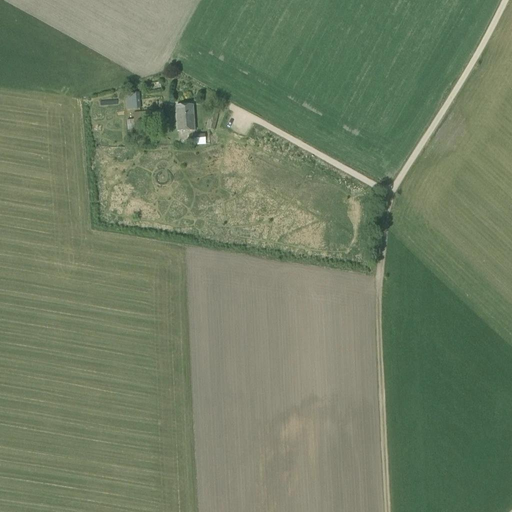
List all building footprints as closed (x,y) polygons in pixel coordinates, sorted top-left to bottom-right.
[(147,94),(161,91),(159,82),(145,85),(147,94)] [(126,95),(127,110),(140,109),(138,94),(126,95)] [(177,131),(194,131),(193,105),(176,106),(177,131)] [(214,131),(218,110),(209,108),(204,129),(214,131)] [(162,111),(140,113),(133,113),(133,120),(126,120),(127,131),(164,128),(162,111)] [(193,145),(209,145),(208,132),(192,133),(193,145)]
